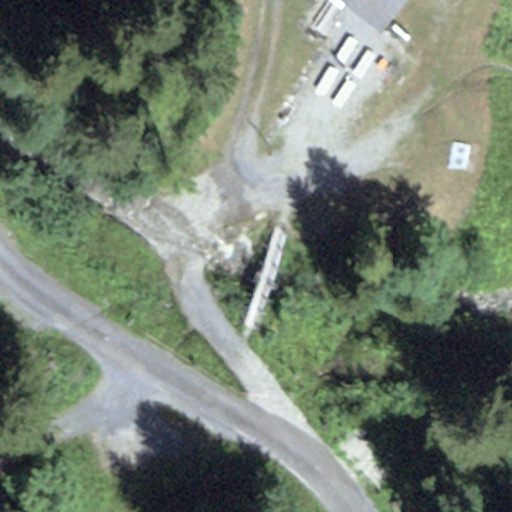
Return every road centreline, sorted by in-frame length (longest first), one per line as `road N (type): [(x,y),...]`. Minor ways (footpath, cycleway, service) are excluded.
road 1 (unclassified): [(334,511),(251,420),(142,364),(18,283),(0,256)]
road 2 (track): [(266,0),(237,133),(186,257),(198,306)]
road 3 (track): [(240,191),(286,194),(326,180),(364,158),(378,139)]
road 4 (track): [(378,139),(422,81),(445,16)]
road 5 (track): [(198,306),(240,368),(251,420)]
